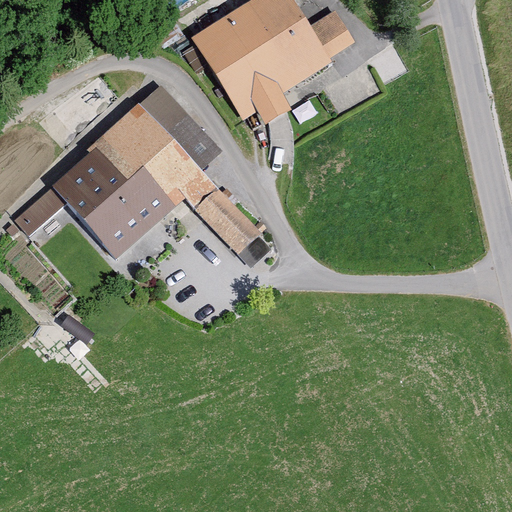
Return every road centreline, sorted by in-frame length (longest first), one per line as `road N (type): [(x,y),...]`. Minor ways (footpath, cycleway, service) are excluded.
road 1 (residential): [(511,281),(318,277),(288,245),(228,143),(176,76)]
road 2 (unclassified): [(511,267),(452,0)]
road 3 (unclassified): [(0,126),(104,65),(144,62),(176,76)]
